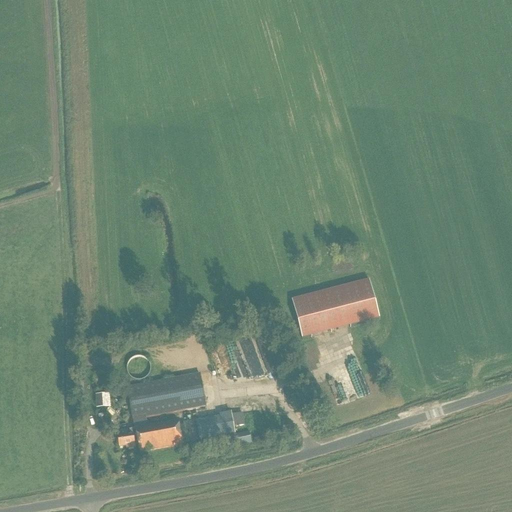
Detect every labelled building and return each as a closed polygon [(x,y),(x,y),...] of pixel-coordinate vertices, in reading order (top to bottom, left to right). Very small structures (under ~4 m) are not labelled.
[(370,279),(291,300),(302,340),(380,319),(370,279)] [(140,357),(138,357),(136,357),(134,358),(132,359),(130,360),(129,361),(128,363),(127,365),(126,367),(126,369),(126,371),(127,373),(128,375),(129,377),(130,378),(132,379),(134,380),(136,381),(138,381),(140,381),(142,380),(144,379),(145,378),(147,376),(148,375),(149,373),(149,371),(150,369),(149,367),(149,365),(148,363),(147,361),(145,360),(144,359),(142,358),(140,357)] [(127,388),(134,427),(135,429),(129,430),(130,437),(117,439),(119,448),(126,447),(126,450),(135,448),(134,444),(137,444),(139,453),(183,445),(178,421),(148,427),(146,418),(205,407),(200,375),(127,388)] [(111,393),(96,393),(96,407),(111,406),(111,393)] [(236,437),(231,413),(219,415),(220,418),(196,422),(200,444),(236,437)] [(250,432),(237,435),(239,445),(252,441),(250,432)]
